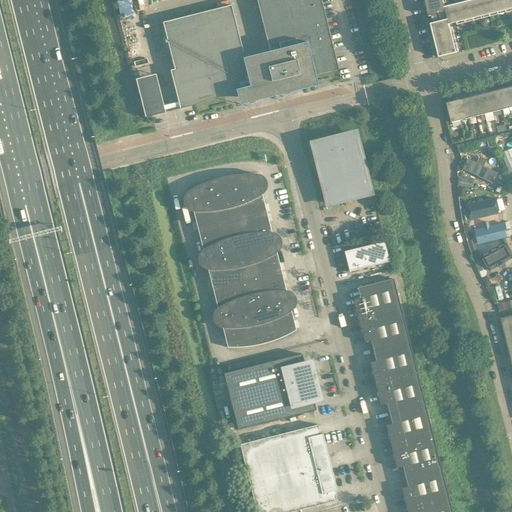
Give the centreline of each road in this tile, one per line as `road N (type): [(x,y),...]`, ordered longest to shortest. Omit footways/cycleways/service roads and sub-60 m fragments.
road 1 (unclassified): [(385,511),(284,115)]
road 2 (motorway): [(169,511),(87,182),(68,154)]
road 3 (motorway): [(147,511),(68,154)]
road 4 (unclassified): [(511,425),(486,319),(453,234),(423,81)]
road 5 (motorway): [(32,205),(110,511)]
road 6 (motorway): [(32,205),(36,282),(87,511)]
road 7 (unclassified): [(0,189),(284,115)]
road 8 (motorway): [(68,154),(29,0)]
road 9 (unclassified): [(284,115),(423,81)]
road 10 (motorway): [(0,75),(32,205)]
